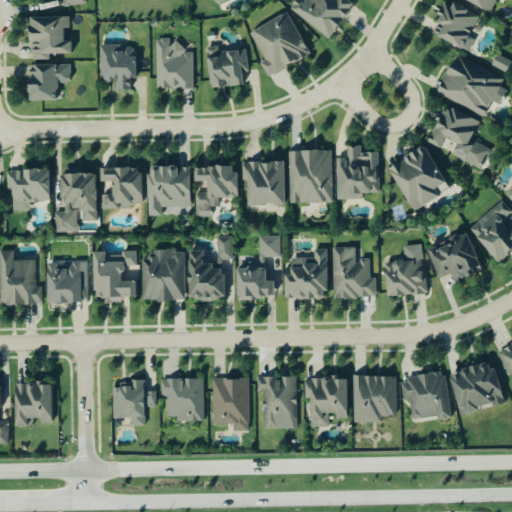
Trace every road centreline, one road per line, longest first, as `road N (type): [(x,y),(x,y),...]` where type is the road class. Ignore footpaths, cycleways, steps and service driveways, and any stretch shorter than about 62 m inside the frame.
road 1 (residential): [(511,302),(451,331),(401,339),(0,345)]
road 2 (secondary): [(511,469),(0,483)]
road 3 (residential): [(0,130),(256,125),(341,87),(372,56),(404,0)]
road 4 (secondary): [(88,505),(511,497)]
road 5 (residential): [(341,87),(380,126),(393,130),(410,120),(411,90),(372,56)]
road 6 (residential): [(86,344),(88,505)]
